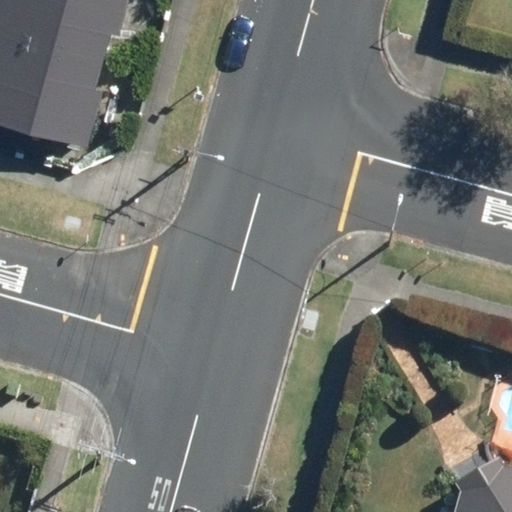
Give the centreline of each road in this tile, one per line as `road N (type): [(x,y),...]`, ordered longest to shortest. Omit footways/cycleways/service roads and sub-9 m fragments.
road 1 (tertiary): [(511,196),(275,132)]
road 2 (secondary): [(212,355),(275,132)]
road 3 (tertiary): [(212,355),(0,297)]
road 4 (secondary): [(168,511),(212,355)]
road 5 (secondary): [(275,132),(312,0)]
